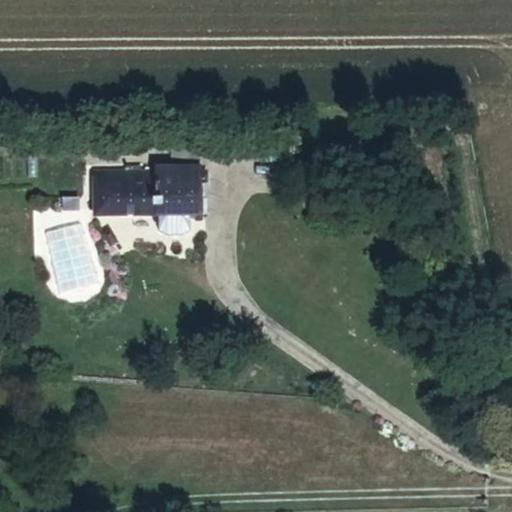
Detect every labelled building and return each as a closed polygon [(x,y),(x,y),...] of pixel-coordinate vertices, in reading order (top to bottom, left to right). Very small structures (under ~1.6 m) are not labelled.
[(94,135),(6,135),(6,145),(94,144),(94,135)] [(198,135),(173,135),(173,150),(174,168),(159,168),(159,174),(92,173),(94,216),(159,218),(158,231),(165,236),(181,236),(188,234),(188,218),(199,218),(198,135)] [(150,150),(150,135),(108,135),(108,149),(150,150)] [(173,135),(150,135),(150,150),(173,150),(173,135)] [(60,202),(60,213),(79,213),(79,202),(60,202)]
